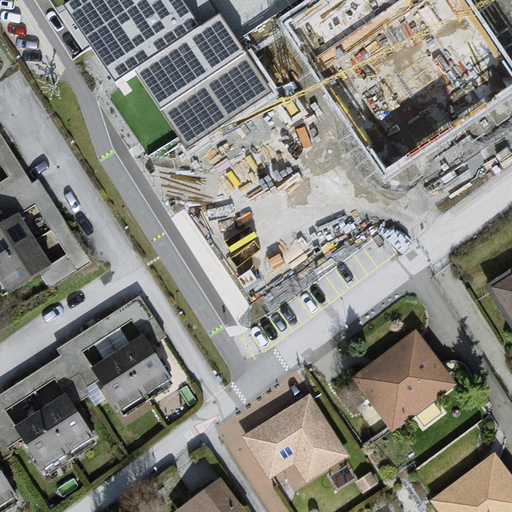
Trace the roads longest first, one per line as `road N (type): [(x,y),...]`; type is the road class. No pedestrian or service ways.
road 1 (residential): [(255,365),(24,0)]
road 2 (residential): [(511,181),(255,365)]
road 3 (residential): [(255,365),(63,511)]
road 4 (unknown): [(433,238),(511,354)]
